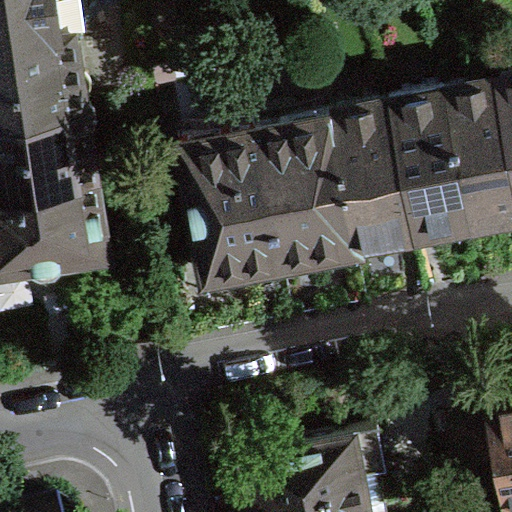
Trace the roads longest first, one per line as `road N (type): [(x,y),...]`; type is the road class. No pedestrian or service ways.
road 1 (residential): [(133,405),(185,359),(511,301)]
road 2 (residential): [(133,405),(0,429)]
